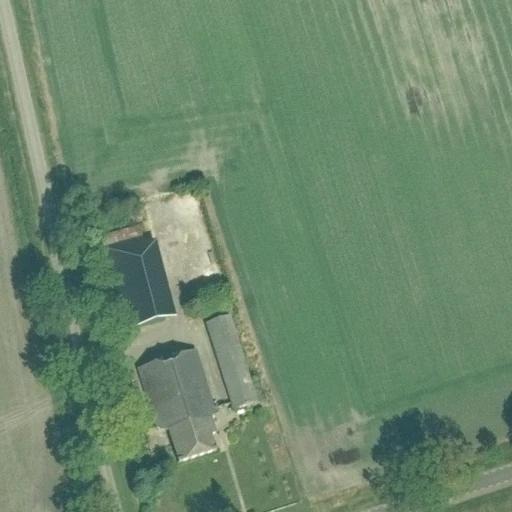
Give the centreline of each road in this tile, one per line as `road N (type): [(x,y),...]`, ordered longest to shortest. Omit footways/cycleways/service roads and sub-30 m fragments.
road 1 (unclassified): [(115,511),(1,0)]
road 2 (tertiary): [(395,511),(511,474)]
